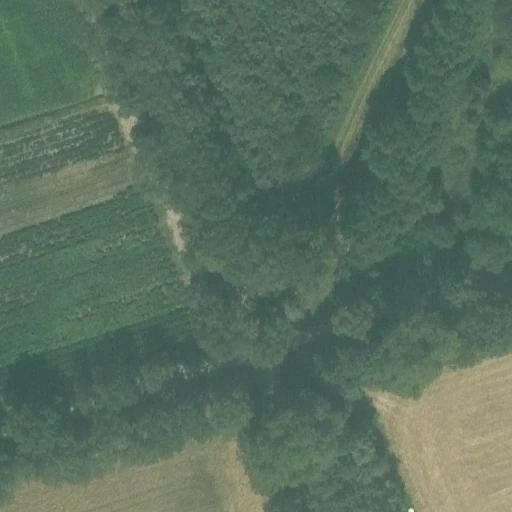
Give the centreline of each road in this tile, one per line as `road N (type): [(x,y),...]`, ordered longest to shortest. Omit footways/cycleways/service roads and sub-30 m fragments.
road 1 (track): [(329,511),(124,0)]
road 2 (unclassified): [(0,427),(258,337),(511,261)]
